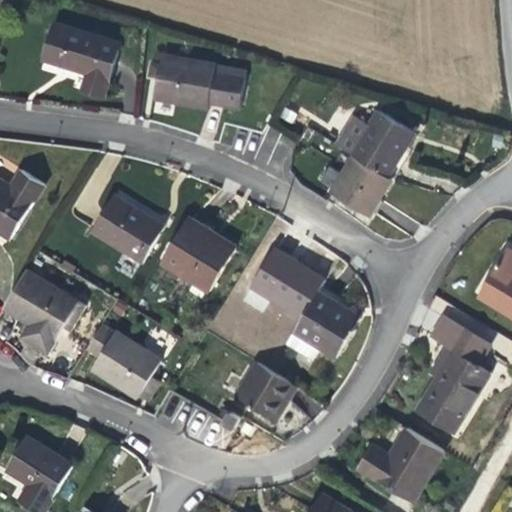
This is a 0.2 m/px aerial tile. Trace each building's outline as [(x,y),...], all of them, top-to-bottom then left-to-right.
[(104,97),(121,43),(55,23),(43,60),(66,67),(87,74),(82,90),(104,97)] [(240,108),(245,77),(214,71),(216,65),(162,55),(160,64),(151,63),(149,76),(158,77),(154,98),(198,106),(208,108),(210,103),(240,108)] [(245,77),(247,70),(216,65),(214,71),(245,77)] [(408,144),(415,132),(379,110),(369,126),(355,116),(337,145),(355,156),(388,177),(408,144)] [(368,216),(391,179),(388,177),(355,156),(332,193),(337,196),(334,201),(339,204),(346,208),(349,204),(368,216)] [(0,231),(11,239),(45,184),(22,170),(11,187),(0,180),(0,231)] [(144,263),(161,234),(153,230),(159,221),(139,210),(114,195),(92,232),(144,263)] [(210,292),(234,253),(213,239),(205,234),(208,230),(189,218),(162,262),(210,292)] [(161,234),(166,226),(159,221),(153,230),(161,234)] [(511,316),(511,249),(508,247),(479,296),(511,316)] [(318,291),(325,280),(296,262),(294,264),(289,261),(273,251),(252,286),(303,317),(318,291)] [(71,330),(85,306),(27,271),(4,308),(30,323),(21,337),(32,343),(48,353),(64,326),(71,330)] [(337,357),(361,318),(354,313),(318,291),(303,317),(286,344),(313,361),(321,348),(337,357)] [(455,434),(492,372),(479,364),(491,344),(445,316),(431,338),(448,348),(439,362),(432,373),(439,378),(418,412),(455,434)] [(152,377),(162,361),(103,323),(87,350),(100,358),(93,368),(139,398),(143,392),(147,395),(151,398),(161,382),(152,377)] [(490,347),(510,358),(511,355),(511,340),(498,333),(490,347)] [(283,408),(296,386),(257,362),(236,397),(276,421),(283,408)] [(235,428),(241,418),(231,412),(225,422),(235,428)] [(413,502),(445,452),(407,428),(397,444),(390,456),(372,445),(359,467),(413,502)] [(35,511),(45,511),(74,466),(51,452),(27,437),(6,469),(30,484),(19,502),(35,511)] [(351,511),(323,494),(314,508),(311,511),(351,511)]
